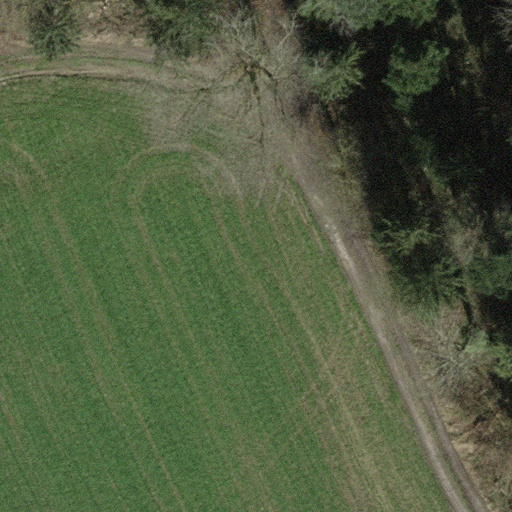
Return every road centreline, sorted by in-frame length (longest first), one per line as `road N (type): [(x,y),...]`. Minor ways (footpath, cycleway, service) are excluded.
road 1 (track): [(304,152),(448,511)]
road 2 (track): [(304,152),(234,99),(152,65),(68,68),(0,84)]
road 3 (track): [(281,0),(304,152)]
